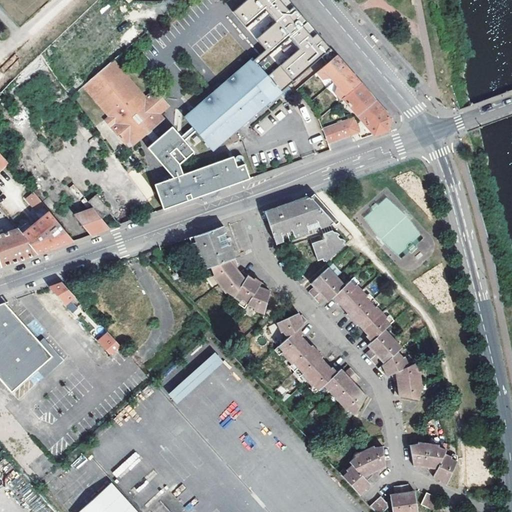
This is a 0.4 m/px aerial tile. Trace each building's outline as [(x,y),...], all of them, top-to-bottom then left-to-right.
[(124,0),(97,0),(39,55),(51,70),(125,0),(124,0)] [(84,86),(112,61),(145,33),(150,29),(138,15),(60,82),(71,97),(84,86)] [(150,29),(145,33),(150,38),(155,33),(151,28),(150,29)] [(319,70),(336,55),(330,49),(313,64),(319,70)] [(346,67),(336,55),(319,70),(316,72),(323,80),(321,81),(326,89),(333,95),(335,93),(341,100),(342,99),(360,83),(350,71),(346,67)] [(290,84),(280,72),(271,81),(253,59),(185,117),(193,126),(196,130),(213,150),(290,84)] [(150,122),(157,115),(166,107),(153,91),(144,99),(112,61),(84,86),(109,116),(115,123),(111,127),(124,143),(128,140),(136,133),(140,138),(148,131),(151,129),(153,127),(150,122)] [(360,83),(342,99),(357,116),(375,101),(372,97),(360,83)] [(390,118),(375,101),(357,116),(374,134),(386,130),(390,118)] [(150,122),(153,127),(161,120),(157,115),(150,122)] [(254,128),(261,136),(274,124),(266,115),(254,128)] [(115,123),(109,116),(104,119),(111,127),(115,123)] [(345,121),(322,129),(328,143),(351,134),(347,125),(345,121)] [(184,140),(196,130),(193,126),(181,136),(180,138),(166,136),(164,133),(158,138),(151,129),(148,131),(155,141),(149,146),(173,177),(160,181),(169,207),(222,188),(213,163),(182,174),(179,163),(194,151),(184,140)] [(180,138),(181,136),(173,126),(164,133),(166,136),(180,138)] [(136,133),(128,140),(132,144),(140,138),(136,133)] [(236,166),(233,156),(213,163),(222,188),(249,179),(244,164),(236,166)] [(163,209),(169,207),(160,181),(154,184),(163,209)] [(315,193),(311,195),(334,222),(336,224),(339,221),(315,193)] [(289,246),(297,244),(311,239),(320,236),(322,240),(312,243),(319,261),(323,260),(324,262),(327,262),(346,244),(344,242),(345,241),(343,239),(340,239),(338,236),(340,234),(333,231),(324,234),(323,231),(332,228),(331,224),(334,222),(311,195),(265,211),(278,248),(288,244),(289,246)] [(43,205),(35,196),(32,198),(31,197),(27,200),(36,211),(43,205)] [(421,239),(391,196),(364,214),(394,258),(421,239)] [(75,214),(90,235),(95,233),(109,228),(94,207),(75,214)] [(22,232),(38,253),(43,252),(68,243),(73,241),(48,211),(22,232)] [(225,225),(195,236),(196,242),(193,243),(199,257),(201,256),(207,269),(211,267),(215,275),(213,275),(225,293),(228,292),(241,301),(242,300),(248,304),(254,308),(255,310),(265,313),(269,295),(267,294),(266,293),(266,292),(268,289),(269,287),(256,277),(255,279),(252,282),(251,281),(246,279),(249,275),(243,270),(241,272),(239,275),(237,274),(235,272),(234,270),(233,267),(237,266),(239,265),(231,244),(230,245),(229,244),(227,244),(226,243),(217,246),(214,238),(223,235),(222,234),(226,234),(225,233),(227,232),(225,225)] [(0,234),(0,264),(1,266),(33,255),(38,253),(22,232),(19,228),(0,234)] [(231,244),(227,232),(225,233),(226,234),(222,234),(223,235),(214,238),(217,246),(226,243),(227,244),(229,244),(230,245),(231,244)] [(372,333),(368,336),(367,337),(372,342),(370,344),(372,346),(374,348),(371,350),(366,355),(376,366),(381,362),(384,360),(385,361),(387,362),(384,365),(379,370),(385,375),(386,374),(389,372),(390,374),(392,376),(395,383),(398,382),(402,381),(402,383),(402,385),(402,388),(402,390),(398,390),(397,389),(395,397),(420,402),(422,394),(424,393),(421,373),(419,373),(416,365),(411,368),(406,357),(404,358),(399,352),(403,349),(386,330),(391,325),(387,320),(389,319),(378,307),(376,309),(372,304),(367,298),(368,297),(358,286),(356,287),(352,282),(346,286),(330,268),(314,283),(316,284),(318,287),(315,289),(310,294),(320,305),(325,300),(328,298),(329,300),(331,301),(333,300),(337,305),(339,303),(342,301),(344,303),(347,306),(350,310),(352,312),(349,314),(347,316),(357,327),(359,326),(363,323),(364,324),(367,328),(370,331),(372,333)] [(355,279),(352,282),(356,287),(358,286),(360,284),(355,279)] [(74,295),(63,282),(53,286),(50,287),(65,303),(71,310),(77,317),(81,314),(74,306),(68,300),(74,295)] [(370,295),(368,297),(367,298),(372,304),(375,300),(370,295)] [(242,300),(241,301),(240,304),(245,308),(248,304),(242,300)] [(0,381),(9,393),(51,358),(6,303),(0,304),(0,381)] [(283,354),(293,366),(294,365),(299,370),(304,374),(303,376),(313,387),(314,386),(319,391),(325,386),(348,412),(350,411),(357,415),(368,397),(363,391),(361,394),(359,392),(357,390),(356,388),(354,387),(356,384),(362,379),(352,369),(346,373),(344,376),(340,372),(339,373),(334,368),(333,369),(330,372),(328,370),(325,367),(321,363),(320,361),(323,359),(324,357),(314,346),(312,347),(309,350),(308,348),(304,345),(301,341),(299,339),(303,337),(304,335),(299,330),(309,321),(303,316),(301,317),(298,320),(297,318),(296,316),(278,323),(282,334),(284,333),(289,337),(279,347),(284,353),(283,354)] [(359,326),(364,331),(367,328),(364,324),(363,323),(359,326)] [(364,331),(368,336),(372,333),(370,331),(367,328),(364,331)] [(111,335),(102,344),(111,354),(120,345),(111,335)] [(284,353),(279,347),(276,350),(281,356),(283,354),(284,353)] [(177,404),(223,361),(214,352),(168,395),(177,404)] [(330,372),(333,369),(328,364),(325,367),(328,370),(330,372)] [(432,467),(430,470),(429,472),(436,475),(442,479),(441,482),(440,484),(446,487),(458,463),(452,461),(453,459),(446,456),(447,452),(440,449),(440,447),(419,444),(419,446),(411,447),(414,468),(419,468),(422,469),(423,465),(427,465),(432,467)] [(353,466),(347,471),(349,472),(343,477),(361,497),(367,491),(366,490),(363,487),(368,482),(374,477),(373,476),(370,473),(374,470),(378,469),(380,472),(384,470),(387,470),(384,448),(376,449),(375,447),(356,456),(356,458),(350,463),(353,466)] [(77,511),(138,511),(113,482),(77,511)] [(396,498),(391,499),(393,511),(418,511),(416,496),(411,497),(411,494),(410,486),(395,489),(396,496),(396,498)] [(422,506),(433,511),(434,511),(440,500),(427,494),(422,506)] [(387,504),(382,498),(371,508),(374,511),(387,511),(391,509),(389,503),(387,504)]
